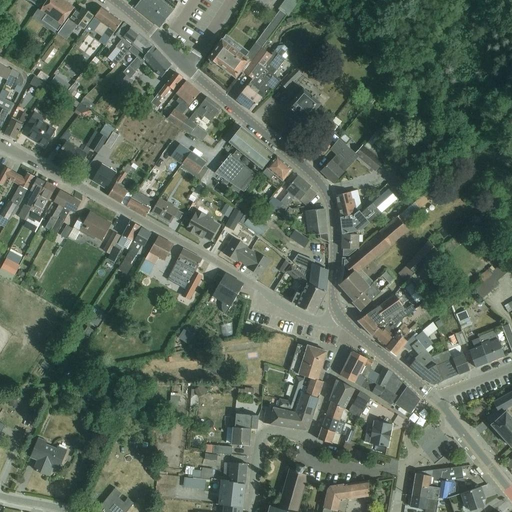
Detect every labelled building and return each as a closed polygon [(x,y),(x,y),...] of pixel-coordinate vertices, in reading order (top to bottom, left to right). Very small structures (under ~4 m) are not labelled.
[(44,6),(40,10),(46,14),(42,21),(57,32),(61,25),(62,25),(74,8),(62,0),(47,0),(46,0),(43,0),(41,4),(44,6)] [(141,0),(136,7),(135,8),(160,28),(173,11),(173,10),(163,2),(160,0),(141,0)] [(284,0),(278,9),(280,11),(280,10),(287,14),(286,15),(288,16),(299,2),(296,0),(284,0)] [(100,39),(107,43),(122,22),(101,7),(86,29),(93,34),(101,23),(108,28),(100,39)] [(83,29),(93,16),(83,8),(80,12),(75,9),(63,27),(68,30),(72,25),(74,26),(75,24),(83,29)] [(217,47),(209,58),(210,58),(210,60),(210,61),(211,62),(213,64),(214,64),(216,64),(217,63),(231,74),(232,75),(233,75),(236,77),(241,70),(244,72),(262,48),(286,15),(287,14),(280,10),(280,11),(277,15),(248,54),(225,36),(217,47)] [(118,55),(112,62),(116,65),(128,51),(140,35),(124,23),(115,35),(122,41),(114,51),(118,55)] [(77,37),(80,43),(88,40),(85,33),(77,37)] [(140,35),(128,51),(136,58),(138,59),(141,60),(153,45),(140,35)] [(54,43),(51,47),(42,59),(48,63),(59,47),(54,43)] [(141,60),(138,59),(136,58),(129,66),(114,83),(121,89),(122,90),(131,80),(130,79),(136,72),(146,60),(162,78),(171,67),(170,63),(153,45),(141,60)] [(253,79),(236,100),(251,111),(261,98),(263,99),(271,90),(272,91),(280,81),(273,75),(289,54),(288,49),(284,45),(278,46),(271,55),(262,48),(244,72),(253,79)] [(11,71),(0,63),(0,77),(7,81),(11,71)] [(281,84),(286,90),(305,70),(300,65),(281,84)] [(7,81),(5,85),(11,88),(16,78),(9,75),(11,71),(7,81)] [(40,71),(36,76),(45,82),(48,77),(40,71)] [(50,79),(61,87),(66,80),(55,72),(50,79)] [(155,98),(151,103),(152,103),(157,108),(158,108),(162,103),(159,101),(162,98),(163,99),(171,88),(174,91),(183,79),(175,72),(155,98)] [(31,82),(43,89),(46,84),(34,77),(31,82)] [(176,108),(183,114),(201,92),(186,81),(176,94),(180,97),(176,101),(179,104),(176,108)] [(73,94),(80,98),(83,93),(75,89),(73,94)] [(298,110),(308,119),(321,104),(303,89),(290,105),(290,108),(293,111),(297,111),(298,110)] [(187,119),(180,128),(190,134),(202,142),(208,134),(197,126),(192,122),(198,115),(203,118),(204,117),(211,122),(222,108),(207,97),(198,109),(197,109),(191,117),(190,115),(187,119)] [(84,98),(80,103),(91,110),(94,105),(84,98)] [(80,113),(81,114),(91,111),(91,110),(80,103),(74,113),(78,115),(80,113)] [(0,126),(2,127),(6,118),(9,112),(0,107),(0,126)] [(167,119),(180,128),(187,119),(174,110),(167,119)] [(28,137),(45,147),(55,130),(42,122),(44,119),(35,113),(27,126),(33,129),(28,137)] [(4,134),(16,139),(26,117),(22,115),(19,122),(12,118),(4,134)] [(230,154),(215,173),(222,177),(225,178),(229,182),(240,189),(244,192),(275,154),(241,127),(229,142),(237,149),(232,156),(230,154)] [(328,128),(311,149),(313,150),(313,152),(317,155),(319,155),(319,156),(323,151),(325,153),(330,146),(325,142),(333,132),(328,128)] [(90,149),(97,153),(107,138),(100,134),(90,149)] [(373,135),(363,147),(362,145),(355,153),(339,139),(330,149),(337,154),(321,171),(333,183),(358,157),(377,173),(385,164),(383,162),(387,157),(372,146),(378,139),(373,135)] [(88,154),(66,141),(58,155),(79,168),(88,154)] [(101,148),(91,164),(97,168),(108,153),(101,148)] [(191,152),(183,163),(198,173),(196,176),(201,180),(208,170),(203,166),(206,163),(191,152)] [(283,181),(293,169),(277,156),(263,173),(271,180),(269,182),(279,190),(285,183),(283,181)] [(103,164),(93,180),(107,188),(117,172),(103,164)] [(114,187),(108,195),(121,203),(128,192),(123,189),(124,186),(120,184),(127,174),(131,177),(136,170),(127,164),(123,171),(117,181),(114,187)] [(4,167),(0,174),(0,183),(3,186),(7,179),(19,186),(11,202),(9,201),(0,215),(0,225),(4,228),(21,198),(22,198),(23,196),(24,196),(34,177),(27,173),(24,178),(11,171),(4,167)] [(139,187),(146,192),(160,172),(153,167),(139,187)] [(267,207),(276,213),(283,204),(287,206),(295,196),(294,196),(306,182),(298,176),(293,181),(292,181),(285,189),(289,192),(281,202),(273,197),(267,207)] [(27,219),(30,214),(32,214),(35,209),(33,208),(46,183),(38,178),(27,198),(28,199),(25,204),(18,216),(26,221),(27,219)] [(224,180),(219,186),(224,190),(229,182),(225,178),(224,180)] [(312,187),(306,182),(294,196),(295,196),(300,201),(304,196),(310,201),(316,194),(310,189),(312,187)] [(30,214),(27,219),(33,222),(46,200),(49,201),(56,189),(46,183),(33,208),(35,209),(32,214),(30,214)] [(388,189),(372,203),(361,213),(359,211),(357,212),(353,215),(341,218),(345,234),(361,230),(381,213),(396,199),(398,197),(390,188),(389,189),(388,189)] [(59,216),(60,217),(71,196),(60,190),(54,202),(59,205),(52,217),(51,217),(45,228),(51,231),(59,216)] [(357,190),(336,195),(341,218),(353,215),(357,212),(359,211),(362,209),(357,190)] [(134,194),(131,198),(126,207),(146,217),(155,201),(137,191),(135,195),(134,194)] [(189,199),(194,202),(199,195),(194,191),(189,199)] [(339,285),(354,301),(370,287),(357,273),(409,230),(403,224),(431,200),(425,193),(379,232),(380,233),(369,242),(368,242),(366,243),(367,244),(347,261),(345,259),(343,259),(342,270),(339,285)] [(71,196),(60,217),(51,231),(57,234),(70,211),(75,213),(81,202),(71,196)] [(159,200),(152,212),(171,223),(174,217),(180,221),(183,214),(177,210),(178,210),(159,200)] [(237,201),(234,206),(245,213),(248,208),(237,201)] [(276,213),(283,218),(288,211),(290,212),(291,209),(287,206),(283,204),(276,213)] [(288,211),(283,218),(290,222),(294,217),(303,214),(301,208),(291,209),(290,212),(288,211)] [(317,235),(320,234),(328,234),(325,209),(306,211),(309,234),(317,235)] [(73,229),(68,236),(75,240),(80,231),(94,239),(95,236),(102,240),(111,224),(90,213),(87,220),(80,216),(73,229)] [(195,235),(196,233),(210,241),(219,225),(204,217),(203,219),(195,214),(186,230),(195,235)] [(252,214),(243,224),(259,237),(268,227),(252,214)] [(125,232),(123,236),(118,244),(128,250),(133,241),(140,227),(130,221),(125,232)] [(67,239),(68,236),(73,229),(67,226),(61,236),(67,239)] [(141,228),(133,244),(118,270),(124,273),(131,263),(142,245),(144,247),(152,233),(141,228)] [(296,230),(292,236),(304,242),(307,237),(296,230)] [(103,251),(109,254),(115,244),(120,236),(114,233),(103,251)] [(328,234),(320,234),(320,238),(329,242),(328,234)] [(358,249),(358,234),(343,234),(342,256),(349,257),(358,249)] [(409,277),(410,278),(414,273),(424,264),(438,251),(434,247),(440,240),(433,234),(427,241),(429,242),(407,266),(399,274),(405,280),(409,277)] [(159,236),(143,263),(139,270),(149,275),(159,257),(165,261),(174,245),(159,236)] [(238,260),(243,263),(250,251),(245,248),(246,246),(233,238),(224,253),(237,261),(238,260)] [(13,243),(12,252),(23,253),(24,245),(13,243)] [(115,244),(109,254),(107,259),(114,263),(117,258),(122,248),(115,244)] [(483,252),(487,257),(497,250),(493,244),(483,252)] [(168,279),(184,288),(187,285),(195,273),(202,259),(184,250),(168,279)] [(250,251),(243,263),(248,266),(247,268),(260,276),(270,261),(257,253),(255,255),(250,251)] [(10,252),(6,258),(5,258),(0,267),(13,275),(18,266),(13,263),(17,256),(10,252)] [(308,270),(305,277),(309,281),(308,284),(325,292),(328,270),(313,264),(314,262),(298,255),(294,261),(300,267),(308,270)] [(502,263),(494,270),(494,269),(489,273),(472,287),(482,299),(500,284),(497,281),(509,271),(502,263)] [(424,264),(414,273),(422,281),(432,272),(424,264)] [(309,281),(305,277),(291,265),(286,271),(287,272),(301,284),(297,292),(297,291),(291,303),(315,315),(325,292),(308,284),(309,281)] [(379,278),(386,286),(394,279),(386,271),(379,278)] [(190,300),(202,277),(195,273),(182,296),(190,300)] [(414,273),(410,278),(418,286),(423,282),(422,281),(414,273)] [(225,314),(226,315),(243,285),(232,278),(232,280),(224,276),(213,295),(223,301),(222,302),(222,303),(222,304),(221,305),(221,306),(221,307),(222,308),(222,309),(222,310),(222,311),(223,312),(224,313),(225,314)] [(274,292),(283,298),(288,289),(287,286),(280,282),(274,292)] [(370,287),(354,301),(353,303),(361,311),(381,292),(376,286),(373,283),(370,287)] [(405,300),(410,296),(404,290),(400,293),(405,300)] [(380,305),(358,321),(372,336),(380,329),(384,332),(388,326),(390,327),(400,318),(402,320),(409,314),(395,295),(381,307),(380,305)] [(458,313),(455,314),(462,330),(472,325),(465,310),(464,311),(462,306),(456,309),(458,313)] [(384,332),(380,329),(372,336),(385,346),(396,332),(403,324),(402,320),(400,318),(390,327),(388,326),(384,332)] [(429,336),(440,327),(434,320),(424,329),(429,336)] [(511,334),(508,324),(501,327),(511,352),(511,334)] [(494,331),(478,337),(479,339),(488,362),(504,356),(494,331)] [(408,341),(407,341),(396,332),(385,346),(396,356),(404,346),(408,341)] [(411,344),(410,345),(412,347),(418,355),(414,359),(415,360),(410,367),(431,384),(430,384),(434,385),(443,381),(459,374),(454,359),(453,359),(449,350),(431,357),(428,353),(433,349),(430,345),(432,344),(422,332),(415,338),(416,339),(411,344)] [(462,332),(456,334),(459,344),(460,346),(463,344),(466,344),(462,332)] [(405,344),(404,346),(409,350),(412,347),(410,345),(411,344),(416,339),(415,338),(412,334),(407,341),(408,341),(405,344)] [(475,349),(469,351),(476,367),(488,362),(479,339),(472,341),(474,344),(475,349)] [(327,352),(307,345),(306,348),(298,345),(289,372),(304,376),(305,377),(309,378),(318,380),(327,352)] [(459,357),(454,359),(459,374),(469,370),(461,348),(456,350),(459,357)] [(203,349),(196,350),(197,361),(204,361),(203,349)] [(379,376),(368,371),(373,362),(351,351),(339,376),(379,397),(392,373),(384,368),(379,376)] [(42,366),(50,369),(52,362),(44,360),(42,366)] [(418,402),(418,398),(392,373),(379,397),(394,407),(396,404),(410,414),(418,402)] [(277,402),(275,407),(294,412),(297,403),(302,386),(306,387),(309,378),(305,377),(304,379),(296,376),(288,401),(279,399),(279,401),(277,402)] [(324,382),(318,380),(309,378),(306,387),(302,386),(297,403),(315,409),(324,382)] [(345,409),(355,389),(337,380),(334,388),(331,394),(332,395),(329,401),(331,402),(344,410),(345,409)] [(208,393),(203,385),(194,390),(198,398),(208,393)] [(47,391),(38,388),(36,395),(44,398),(47,391)] [(238,389),(237,400),(253,401),(254,389),(245,388),(245,390),(238,389)] [(491,425),(511,447),(511,446),(511,417),(505,410),(511,406),(511,391),(492,402),(496,410),(486,419),(491,425)] [(358,418),(370,398),(360,392),(348,412),(358,418)] [(171,393),(169,406),(178,407),(179,394),(171,393)] [(17,399),(10,399),(9,407),(17,407),(17,399)] [(340,422),(344,410),(331,402),(326,417),(340,422)] [(312,416),(315,409),(297,403),(294,412),(312,416)] [(294,412),(275,407),(273,407),(272,411),(269,424),(305,430),(308,429),(312,416),(294,412)] [(269,424),(272,411),(266,410),(263,423),(269,424)] [(250,429),(257,429),(258,416),(236,414),(235,427),(250,429)] [(343,423),(340,422),(326,417),(321,428),(336,433),(337,431),(340,431),(343,423)] [(370,443),(387,447),(392,425),(374,422),(373,427),(370,443)] [(368,426),(364,442),(370,443),(373,427),(368,426)] [(250,429),(235,427),(232,427),(232,428),(227,428),(226,444),(249,446),(250,429)] [(341,435),(336,433),(321,428),(318,440),(338,446),(341,435)] [(342,454),(353,457),(356,443),(351,441),(354,432),(347,430),(343,440),(345,441),(342,454)] [(59,468),(67,450),(57,446),(57,448),(47,444),(48,442),(38,438),(30,458),(38,461),(34,470),(47,475),(51,465),(59,468)] [(205,453),(232,455),(232,447),(206,445),(205,453)] [(245,485),(247,465),(230,463),(229,470),(224,470),(223,480),(229,481),(229,482),(238,483),(238,484),(245,485)] [(309,475),(303,473),(304,469),(306,468),(305,466),(304,467),(298,465),(297,463),(295,465),(296,466),(294,471),(289,469),(289,470),(278,508),(272,506),(270,506),(269,508),(268,511),(297,511),(302,494),(308,496),(310,491),(304,489),(308,477),(308,476),(309,475)] [(460,494),(467,491),(466,486),(464,486),(461,467),(432,470),(431,476),(430,476),(430,475),(429,475),(428,474),(427,474),(426,475),(425,475),(425,476),(416,474),(415,474),(412,496),(438,500),(438,499),(446,498),(460,494)] [(205,480),(212,480),(213,470),(202,468),(202,471),(193,470),(193,469),(188,468),(187,478),(205,480)] [(184,477),(183,488),(204,490),(205,480),(187,478),(184,477)] [(219,498),(218,504),(220,505),(243,507),(243,501),(245,485),(238,484),(238,483),(229,482),(229,481),(223,480),(221,480),(219,498)] [(363,498),(364,503),(370,502),(368,481),(330,487),(328,489),(322,511),(344,511),(348,500),(363,498)] [(483,507),(481,500),(485,499),(481,487),(467,491),(460,494),(464,506),(467,505),(470,511),(483,507)] [(154,490),(145,489),(143,504),(153,505),(154,490)] [(102,502),(95,511),(96,511),(97,511),(99,510),(100,511),(113,511),(118,506),(111,501),(113,497),(110,495),(105,503),(102,502)] [(412,496),(410,507),(426,509),(425,511),(436,511),(438,500),(412,496)]
